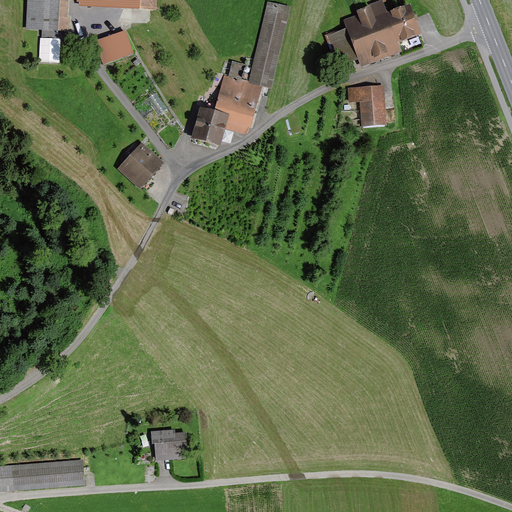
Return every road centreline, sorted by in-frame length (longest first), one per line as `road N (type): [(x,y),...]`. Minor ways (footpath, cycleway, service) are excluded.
road 1 (unclassified): [(511,508),(395,475),(333,473),(0,498)]
road 2 (track): [(0,399),(48,368),(92,322),(178,175)]
